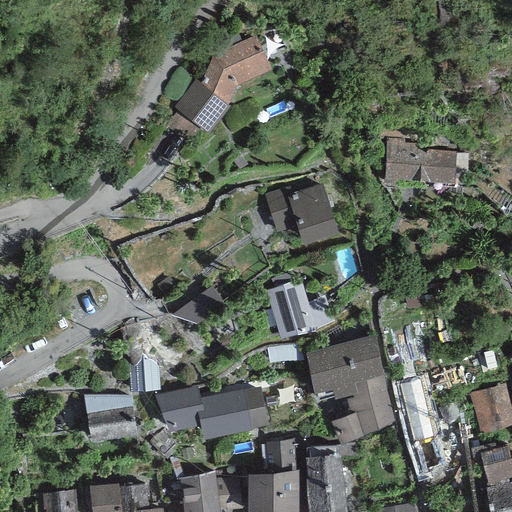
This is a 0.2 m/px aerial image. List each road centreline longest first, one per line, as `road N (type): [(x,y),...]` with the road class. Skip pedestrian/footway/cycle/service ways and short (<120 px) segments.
road 1 (residential): [(196,7),(96,184),(0,228)]
road 2 (residential): [(0,280),(96,270),(108,276),(118,301),(116,311),(0,379)]
